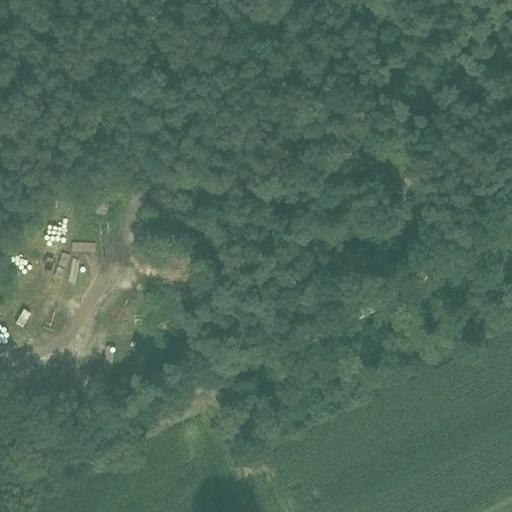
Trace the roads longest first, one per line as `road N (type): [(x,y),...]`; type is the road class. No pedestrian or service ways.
road 1 (track): [(0,478),(511,237)]
road 2 (track): [(107,426),(0,368)]
